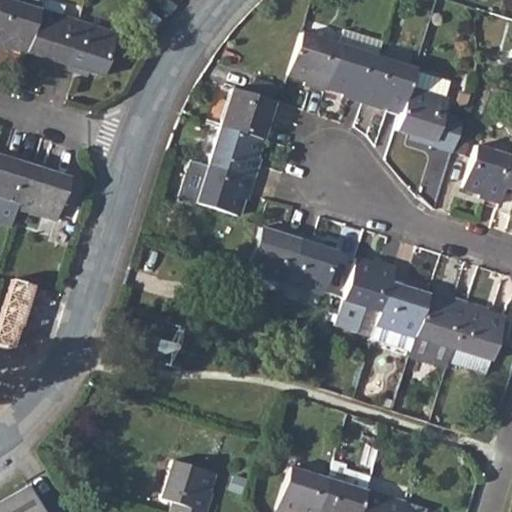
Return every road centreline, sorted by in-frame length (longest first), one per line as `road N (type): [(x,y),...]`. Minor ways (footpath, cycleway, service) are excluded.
road 1 (residential): [(133,146),(72,353),(18,433),(0,442)]
road 2 (residential): [(334,170),(382,217),(511,257)]
road 3 (residential): [(222,0),(188,38),(133,146)]
road 4 (residential): [(0,103),(133,146)]
